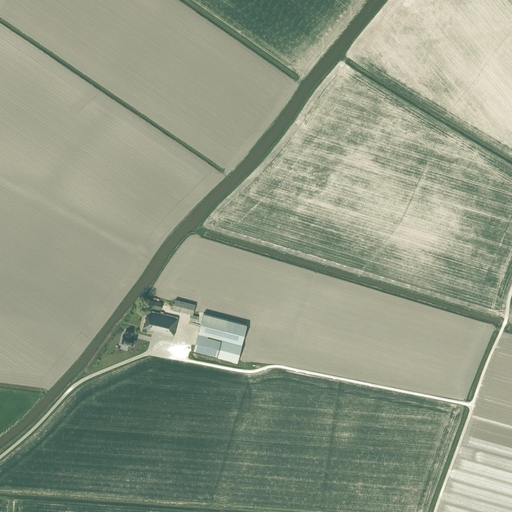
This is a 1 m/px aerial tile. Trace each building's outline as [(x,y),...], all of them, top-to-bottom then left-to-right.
[(160,309),(162,303),(149,300),(148,306),(160,309)] [(193,315),(195,305),(175,300),(173,310),(193,315)] [(173,336),(178,318),(152,311),(151,314),(146,313),(143,328),(142,332),(147,333),(147,332),(153,333),(154,331),(173,336)] [(208,336),(221,339),(242,345),(247,325),(203,314),(194,351),(237,362),(241,347),(207,338),(208,336)] [(126,344),(133,346),(135,338),(131,337),(132,335),(132,333),(126,331),(125,335),(123,335),(121,343),(122,343),(122,345),(126,346),(126,344)]
